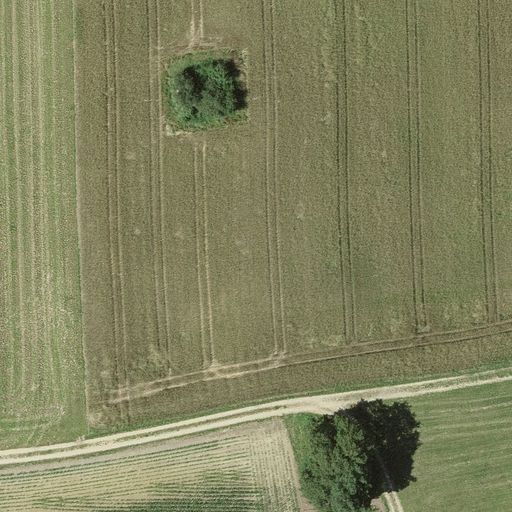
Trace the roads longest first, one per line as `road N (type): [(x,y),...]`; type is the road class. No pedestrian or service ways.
road 1 (track): [(0,458),(511,371)]
road 2 (track): [(309,402),(346,425),(395,511)]
